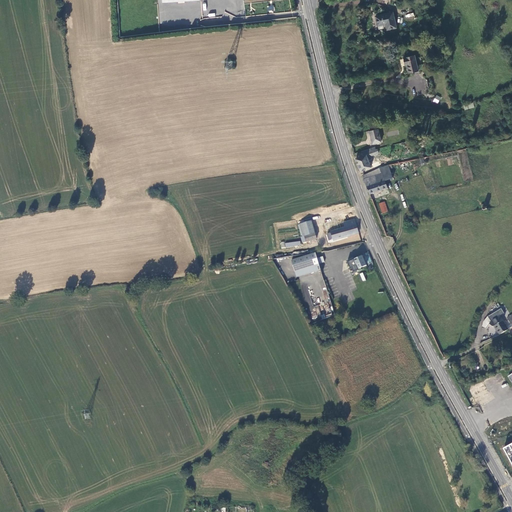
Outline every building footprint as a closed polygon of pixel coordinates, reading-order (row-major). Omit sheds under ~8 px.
[(426,0),(428,9),(434,8),(432,0),(426,0)] [(385,25),(387,30),(397,28),(394,11),(375,16),(377,27),(385,25)] [(407,65),(409,74),(419,71),(415,54),(403,57),(405,66),(407,65)] [(436,95),(433,102),(438,104),(441,97),(436,95)] [(379,129),(369,131),(373,145),(382,142),(379,129)] [(366,150),(368,157),(376,154),(374,147),(366,150)] [(467,149),(426,158),(427,163),(459,155),(465,182),(474,180),(467,149)] [(355,159),(360,172),(372,167),(367,154),(355,159)] [(392,174),(390,169),(389,165),(379,169),(386,182),(390,180),(389,175),(392,174)] [(362,176),(370,195),(388,189),(386,182),(379,169),(373,172),(362,176)] [(385,202),(379,204),(382,214),(388,212),(385,202)] [(333,240),(333,241),(359,234),(355,219),(340,223),(342,228),(331,232),(331,233),(327,234),(329,241),(333,240)] [(301,237),(304,236),(315,233),(312,221),(298,225),(301,237)] [(321,226),(324,234),(331,232),(342,228),(340,223),(339,221),(321,226)] [(315,233),(304,236),(306,242),(317,239),(315,233)] [(303,256),(291,260),(296,277),(321,270),(319,264),(325,262),(323,256),(317,258),(316,252),(307,255),(306,253),(302,255),(303,256)] [(354,260),(359,269),(361,268),(367,266),(363,256),(354,260)] [(354,260),(348,262),(353,274),(362,270),(361,268),(359,269),(354,260)] [(493,326),(498,335),(511,327),(511,325),(506,327),(500,316),(504,314),(501,309),(488,316),(483,322),(481,328),(485,329),(489,325),(492,327),(493,326)]
